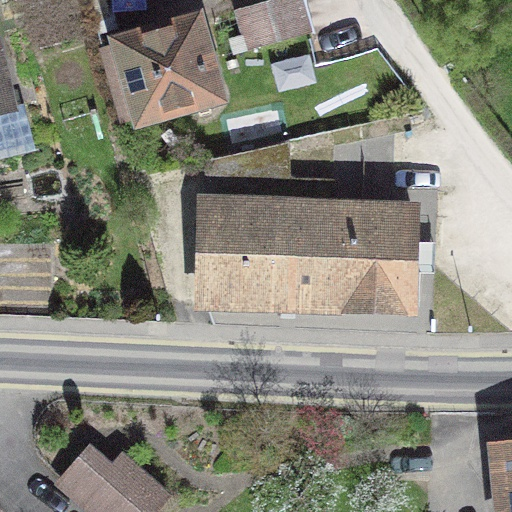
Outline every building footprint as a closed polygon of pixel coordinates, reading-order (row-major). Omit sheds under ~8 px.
[(326,0),(269,0),(276,26),(329,12),(326,0)] [(99,49),(120,122),(215,96),(195,23),(99,49)] [(208,160),(205,305),(408,312),(408,308),(417,308),(420,210),(331,207),(332,180),(289,179),(288,142),(208,160)] [(511,511),(511,449),(498,451),(504,511),(511,511)] [(87,450),(60,480),(96,511),(154,511),(167,497),(122,457),(110,471),(87,450)]
